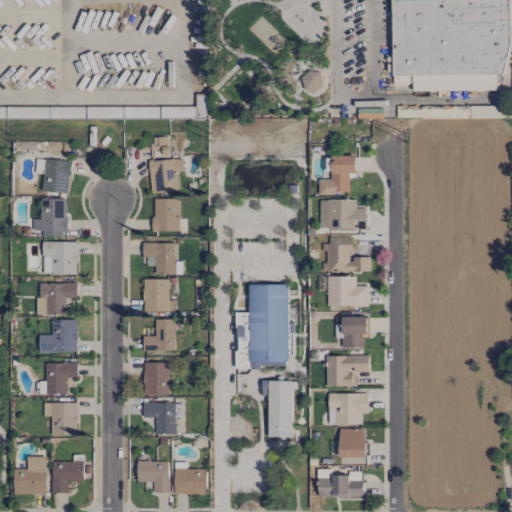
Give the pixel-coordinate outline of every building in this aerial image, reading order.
[(508,0),(391,0),(393,85),(412,84),(412,91),(496,89),(495,74),(510,74),(508,0)] [(207,117),(206,104),(199,104),(198,99),(206,99),(206,94),(197,94),(197,108),(182,109),(181,107),(176,107),(177,118),(207,117)] [(319,194),(349,193),(348,173),(356,173),(355,155),(331,156),(331,179),(319,180),(319,194)] [(69,160),(35,159),(35,173),(42,173),(42,191),(68,192),(69,160)] [(149,160),(150,192),(178,191),(177,171),(182,171),(182,159),(149,160)] [(67,199),(41,198),(41,231),(66,231),(67,199)] [(153,231),(179,231),(179,198),(152,199),(153,231)] [(366,229),(366,208),(356,208),(356,200),(320,199),(319,228),(366,229)] [(351,236),(329,237),(329,244),(327,244),(327,272),(370,271),(370,257),(352,257),(351,236)] [(77,242),(42,242),(43,274),(77,274),(77,242)] [(174,242),(143,243),(144,266),(154,265),(155,274),(175,273),(174,242)] [(327,306),(368,305),(367,285),(356,286),(356,276),(327,276),(327,306)] [(173,312),(174,300),(168,300),(168,279),(143,279),(143,311),(173,312)] [(65,297),(76,297),(77,283),(38,283),(37,314),(65,315),(65,297)] [(288,362),(287,284),(249,284),(249,312),(236,312),(236,368),(261,368),(261,362),(288,362)] [(366,317),(342,316),(342,325),(335,325),(335,338),(341,338),(341,347),(363,347),(363,335),(366,335),(366,317)] [(38,352),(76,352),(76,319),(51,320),(51,334),(38,335),(38,352)] [(142,336),(143,350),(175,350),(174,319),(154,319),(155,336),(142,336)] [(326,387),(350,386),(350,370),(369,370),(368,355),(325,355),(326,387)] [(142,394),(168,395),(169,362),(143,362),(142,394)] [(46,363),(45,394),(65,394),(66,377),(77,377),(77,363),(46,363)] [(268,395),(268,437),(291,437),(291,381),(261,380),(261,394),(268,395)] [(368,393),(328,393),(327,424),(361,424),(362,413),(368,413),(368,393)] [(51,417),(50,435),(76,435),(77,403),(44,402),(43,417),(51,417)] [(154,434),(174,434),(175,403),(143,402),(142,417),(155,417),(154,434)] [(364,428),(339,429),(339,458),(365,457),(364,428)] [(13,469),(14,494),(47,493),(46,456),(27,457),(27,468),(13,469)] [(153,492),(169,493),(169,461),(137,460),(136,481),(153,482),(153,492)] [(52,461),(52,493),(66,493),(67,481),(83,481),(83,461),(52,461)] [(174,493),(206,493),(206,469),(174,468),(174,493)] [(318,476),(318,496),(361,497),(362,471),(347,471),(347,476),(318,476)]
